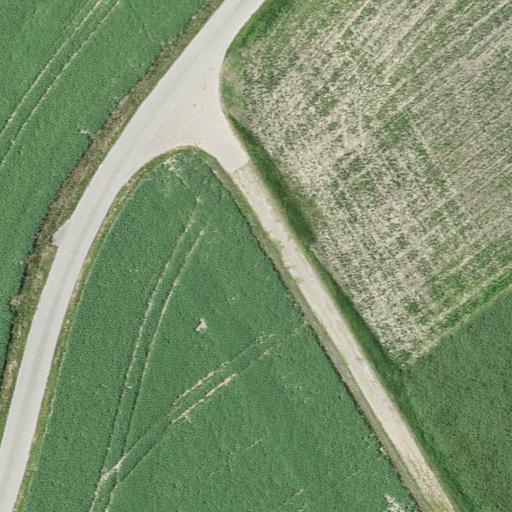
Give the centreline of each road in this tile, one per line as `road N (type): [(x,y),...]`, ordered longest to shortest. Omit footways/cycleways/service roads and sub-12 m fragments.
road 1 (unclassified): [(249,0),(146,122),(87,218),(41,338),(0,500)]
road 2 (track): [(443,511),(182,81)]
